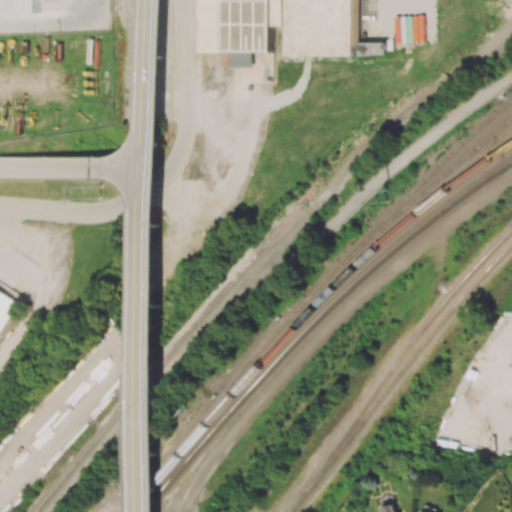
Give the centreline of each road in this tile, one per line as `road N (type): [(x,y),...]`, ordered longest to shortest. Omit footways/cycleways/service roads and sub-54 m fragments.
road 1 (track): [(511,30),(354,156),(47,511)]
road 2 (tertiary): [(153,0),(148,511)]
road 3 (track): [(183,511),(183,494),(274,380),(361,294),(511,177)]
road 4 (track): [(269,253),(275,266),(293,268),(410,153),(511,75)]
road 5 (residential): [(184,151),(147,198),(120,211),(0,207)]
road 6 (residential): [(184,151),(187,0)]
road 7 (residential): [(0,169),(149,169)]
